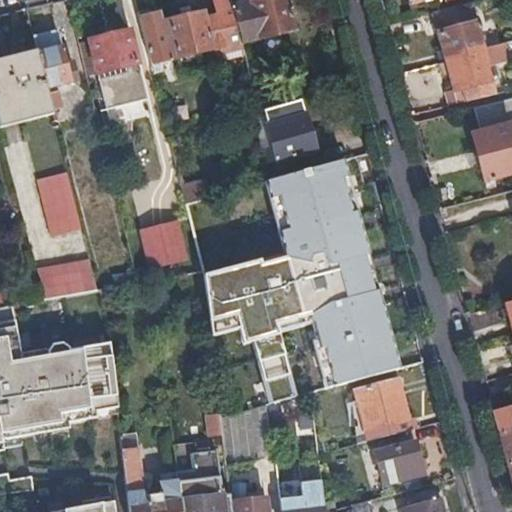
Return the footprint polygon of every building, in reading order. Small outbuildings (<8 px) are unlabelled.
[(160,14),(140,19),(151,64),(242,42),(233,7),(231,0),(221,0),(222,2),(216,4),(221,22),(209,26),(205,14),(163,24),(160,14)] [(233,7),(242,42),(292,30),(285,0),(249,0),(250,2),(233,7)] [(472,3),(432,14),(445,62),(485,52),(485,50),(472,3)] [(511,42),(511,33),(504,18),(488,22),(502,45),(511,42)] [(129,31),(79,44),(87,78),(97,75),(109,126),(150,116),(139,70),(132,71),(130,66),(137,65),(129,31)] [(33,37),(37,53),(46,89),(77,81),(73,63),(65,64),(57,32),(33,37)] [(511,42),(502,45),(498,46),(501,56),(511,52),(511,42)] [(485,52),(445,62),(456,104),(497,93),(485,52)] [(37,53),(0,61),(0,115),(50,103),(47,94),(46,89),(37,53)] [(266,82),(253,85),(254,92),(268,89),(266,82)] [(259,112),(275,107),(270,89),(268,89),(254,92),(257,104),(259,112)] [(47,94),(50,103),(52,112),(62,109),(58,91),(47,94)] [(315,148),(301,100),(275,107),(259,112),(252,114),(256,129),(268,126),(277,159),(315,148)] [(249,115),(252,114),(259,112),(257,104),(247,107),(249,115)] [(241,117),(249,115),(247,107),(240,109),(241,117)] [(511,173),(511,123),(471,134),(483,181),(511,173)] [(192,131),(181,135),(184,149),(195,146),(192,131)] [(181,135),(169,138),(186,205),(205,199),(211,198),(205,181),(193,183),(184,149),(181,135)] [(364,238),(343,158),(271,174),(291,254),(355,240),(364,238)] [(53,238),(82,231),(68,173),(38,181),(53,238)] [(205,199),(186,205),(202,272),(216,268),(202,218),(209,216),(205,199)] [(142,232),(150,268),(185,259),(176,223),(142,232)] [(355,240),(291,254),(303,308),(369,291),(355,240)] [(90,261),(35,269),(43,300),(55,298),(97,290),(90,261)] [(43,300),(3,307),(21,445),(25,473),(27,491),(29,511),(60,511),(37,319),(93,307),(94,317),(106,316),(103,289),(97,290),(55,298),(43,300)] [(398,367),(378,289),(369,291),(303,308),(323,386),(398,367)] [(107,326),(106,316),(94,317),(96,327),(107,326)] [(120,437),(111,358),(82,362),(99,511),(129,511),(123,463),(123,457),(120,437)] [(356,391),(366,430),(407,420),(396,380),(356,391)] [(511,406),(493,412),(499,432),(511,428),(511,406)] [(233,411),(234,446),(262,445),(260,410),(233,411)] [(221,416),(220,413),(205,415),(207,435),(223,434),(221,416)] [(511,428),(499,432),(511,479),(511,428)] [(131,435),(120,437),(123,457),(134,456),(131,435)] [(415,442),(377,452),(384,483),(423,474),(415,442)] [(0,475),(25,473),(21,445),(0,448),(0,475)] [(193,470),(176,472),(177,479),(181,511),(231,511),(230,495),(221,495),(215,451),(191,455),(193,470)] [(181,511),(177,479),(160,481),(162,495),(148,496),(142,491),(138,461),(123,463),(129,511),(181,511)] [(310,509),(282,511),(281,511),(324,511),(320,483),(308,485),(310,509)] [(266,511),(264,498),(234,501),(235,511),(266,511)] [(401,511),(442,511),(439,499),(401,508),(401,511)] [(372,511),(371,500),(352,504),(353,511),(372,511)]
